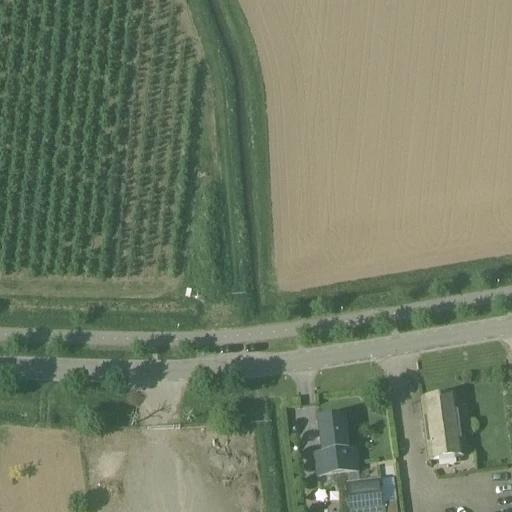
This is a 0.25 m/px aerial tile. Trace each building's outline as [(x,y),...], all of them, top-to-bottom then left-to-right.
[(460,459),(452,398),(423,402),(431,462),(460,459)] [(342,400),(316,404),(318,418),(344,414),(342,400)] [(348,452),(343,418),(317,422),(321,456),(312,457),(315,481),(356,475),(353,451),(348,452)] [(344,488),(347,511),(373,511),(383,511),(379,483),(344,488)] [(222,495),(225,511),(262,511),(259,490),(222,495)]
